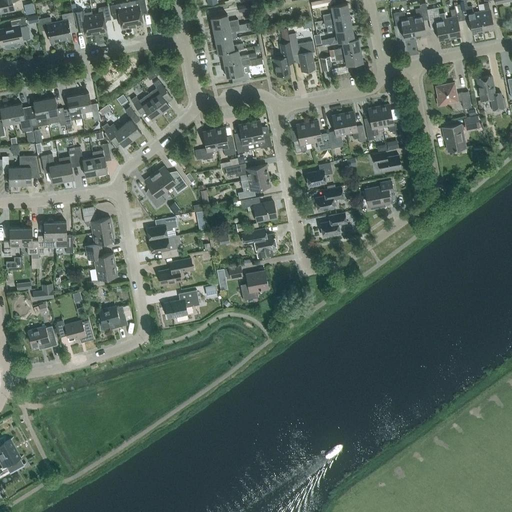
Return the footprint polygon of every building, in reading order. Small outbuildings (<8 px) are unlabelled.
[(13,0),(0,0),(0,12),(14,9),(13,0)] [(141,13),(147,12),(144,0),(136,0),(127,2),(132,26),(143,24),(141,13)] [(460,0),(461,4),(464,19),(470,18),(473,33),(484,30),(479,10),(474,11),(473,4),(468,5),(466,0),(460,0)] [(479,10),(484,30),(495,28),(490,1),(485,2),(486,9),(479,10)] [(24,4),(26,14),(35,12),(33,2),(24,4)] [(119,18),(121,28),(132,26),(127,2),(110,5),(113,19),(119,18)] [(411,16),(415,36),(426,33),(423,19),(428,18),(425,2),(419,4),(420,7),(415,8),(417,15),(411,16)] [(350,15),(347,3),(331,6),(332,12),(323,14),(324,20),(350,15)] [(250,4),(238,6),(239,12),(251,10),(250,4)] [(464,19),(461,4),(456,5),(456,8),(451,9),(452,16),(446,17),(450,37),(461,35),(458,20),(464,19)] [(105,20),(111,19),(108,5),(99,7),(98,14),(92,15),(96,33),(107,31),(105,20)] [(440,39),(450,37),(446,17),(445,12),(440,13),(438,6),(428,8),(432,28),(437,27),(440,39)] [(85,35),(96,33),(92,15),(92,11),(84,12),(83,10),(74,12),(77,26),(83,25),(85,35)] [(404,38),(415,36),(411,16),(405,17),(404,10),(394,12),(397,26),(402,25),(404,38)] [(69,25),(75,24),(73,12),(62,14),(63,20),(57,21),(61,40),(72,38),(69,25)] [(239,24),(238,19),(228,21),(227,14),(211,17),(213,30),(239,24)] [(325,25),(334,23),(335,30),(352,27),(350,15),(324,20),(325,25)] [(57,21),(51,23),(50,16),(39,19),(42,31),(48,29),(50,42),(61,40),(57,21)] [(0,37),(2,45),(2,44),(4,43),(5,47),(11,48),(14,48),(14,47),(13,47),(13,41),(22,40),(22,41),(23,41),(23,39),(24,39),(23,38),(29,37),(27,27),(28,26),(28,25),(27,25),(25,17),(10,20),(12,27),(0,30),(0,37)] [(213,30),(215,41),(232,38),(237,37),(236,31),(247,29),(246,23),(239,24),(213,30)] [(328,44),(342,41),(354,39),(354,38),(352,27),(335,30),(337,36),(327,38),(328,44)] [(302,71),(315,69),(311,52),(315,51),(313,41),(298,44),(296,33),(289,35),(293,56),(299,55),(302,71)] [(334,49),(335,55),(361,50),(358,37),(354,38),(354,39),(342,41),(343,47),(334,49)] [(238,49),(243,48),(242,43),(233,44),(232,38),(215,41),(218,54),(222,53),(222,52),(238,49)] [(274,59),(278,76),(290,74),(288,63),(294,62),(290,42),(280,44),(282,57),(274,59)] [(250,59),(249,54),(239,56),(238,49),(222,52),(222,53),(224,64),(250,59)] [(359,62),(363,62),(361,50),(335,55),(336,60),(345,58),(346,65),(347,65),(351,64),(359,62)] [(332,68),(330,56),(320,58),(323,70),(332,68)] [(251,65),(250,59),(224,64),(226,76),(232,75),(233,82),(249,79),(247,72),(250,71),(249,65),(251,65)] [(347,72),(346,66),(336,68),(337,74),(347,72)] [(493,75),(478,78),(482,100),(492,98),(494,110),(506,108),(503,92),(496,93),(493,75)] [(149,94),(162,113),(171,106),(164,97),(169,93),(159,80),(154,83),(158,88),(149,94)] [(456,93),(454,82),(436,86),(438,97),(437,97),(438,106),(447,104),(446,103),(462,100),(463,108),(471,107),(468,91),(456,93)] [(79,95),(83,118),(83,119),(87,119),(86,111),(93,110),(95,121),(101,120),(100,117),(99,111),(98,103),(92,104),(90,93),(79,95)] [(154,119),(162,113),(149,94),(140,100),(137,96),(132,100),(142,114),(147,110),(154,119)] [(72,120),(83,118),(79,95),(67,97),(70,109),(64,110),(66,124),(67,126),(71,125),(73,125),(72,120)] [(61,125),(66,124),(64,110),(63,108),(58,109),(55,97),(44,99),(48,116),(49,123),(60,121),(61,125)] [(36,115),(30,116),(32,126),(49,123),(48,116),(44,99),(34,101),(36,115)] [(32,126),(30,116),(30,114),(24,115),(22,103),(11,105),(14,122),(20,121),(22,133),(33,130),(32,126)] [(390,104),(379,107),(383,126),(388,125),(390,132),(396,131),(396,134),(402,133),(399,118),(393,119),(390,104)] [(11,105),(0,107),(2,119),(0,119),(0,136),(5,135),(3,124),(14,122),(11,105)] [(123,125),(134,139),(142,133),(136,124),(141,120),(131,106),(125,110),(132,119),(123,125)] [(378,127),(383,126),(379,107),(368,109),(371,123),(366,124),(369,140),(374,139),(374,135),(378,134),(377,128),(378,127)] [(353,111),(343,113),(347,133),(352,132),(353,139),(358,138),(359,142),(365,141),(362,124),(356,125),(353,111)] [(328,132),(331,148),(343,146),(341,134),(347,133),(343,113),(332,115),(335,130),(328,132)] [(465,119),(467,129),(480,126),(478,116),(465,119)] [(320,134),(318,120),(307,122),(311,142),(316,141),(319,151),(331,148),(328,132),(320,134)] [(272,146),(270,133),(264,135),(261,121),(250,123),(254,142),(255,148),(261,147),(261,149),(272,146)] [(307,122),(296,124),(299,139),(293,141),(295,152),(306,150),(305,143),(311,142),(307,122)] [(124,146),(134,139),(123,125),(118,129),(114,123),(110,126),(108,123),(102,127),(112,140),(117,137),(124,146)] [(255,148),(254,142),(250,123),(239,125),(242,140),(237,142),(239,153),(249,151),(249,149),(255,148)] [(466,148),(462,124),(442,128),(444,136),(445,136),(448,152),(466,148)] [(234,140),(228,141),(225,127),(214,129),(218,149),(224,148),(225,155),(236,153),(234,140)] [(212,150),(218,149),(214,129),(203,131),(206,147),(201,148),(203,159),(213,157),(212,150)] [(388,141),(389,149),(399,147),(398,139),(388,141)] [(93,158),(96,175),(107,173),(104,160),(110,159),(108,144),(102,145),(103,150),(92,152),(93,158)] [(18,145),(10,145),(10,150),(13,154),(19,154),(18,145)] [(74,150),(75,152),(77,165),(83,164),(85,177),(96,175),(93,158),(82,160),(81,151),(80,146),(74,147),(74,150)] [(77,165),(75,152),(74,150),(68,151),(69,156),(58,158),(59,164),(62,181),(73,179),(71,166),(77,165)] [(401,168),(399,155),(387,157),(386,151),(373,153),(375,164),(379,163),(381,171),(401,168)] [(62,181),(59,164),(54,165),(52,154),(41,156),(43,171),(49,169),(51,183),(62,181)] [(19,155),(20,167),(20,184),(32,184),(32,177),(40,177),(35,155),(19,155)] [(20,184),(20,167),(9,167),(9,156),(2,156),(3,173),(9,173),(9,185),(20,184)] [(230,161),(220,163),(221,168),(238,164),(237,157),(229,159),(230,161)] [(356,166),(354,157),(347,158),(349,168),(356,166)] [(241,175),(242,181),(269,176),(267,165),(247,169),(246,163),(226,167),(227,175),(236,173),(237,176),(241,175)] [(307,173),(309,186),(326,182),(325,175),(333,173),(331,163),(319,166),(320,171),(307,173)] [(177,192),(187,185),(178,173),(172,177),(164,166),(154,173),(166,189),(172,185),(177,192)] [(165,201),(160,194),(166,189),(154,173),(145,180),(153,191),(148,195),(156,207),(165,201)] [(195,180),(189,173),(186,175),(191,182),(195,180)] [(271,187),(269,176),(242,181),(244,191),(238,192),(239,199),(256,195),(255,190),(271,187)] [(394,192),(392,180),(380,183),(381,187),(367,189),(370,206),(371,206),(371,208),(379,206),(378,204),(390,202),(388,193),(394,192)] [(324,196),(316,197),(319,210),(336,207),(334,199),(344,197),(342,186),(328,189),(323,190),(324,196)] [(209,204),(206,189),(200,190),(203,205),(209,204)] [(241,200),(242,208),(254,206),(257,221),(277,217),(274,201),(261,204),(259,197),(241,200)] [(321,223),(324,236),(340,232),(338,225),(347,223),(345,212),(329,215),(330,221),(321,223)] [(83,216),(84,222),(86,221),(86,226),(91,225),(93,233),(112,229),(110,217),(97,219),(96,213),(83,216)] [(162,226),(148,229),(150,241),(175,236),(174,228),(178,227),(176,217),(161,219),(162,226)] [(47,222),(44,222),(44,235),(38,235),(38,240),(39,254),(45,254),(44,247),(56,247),(56,246),(55,222),(53,222),(53,220),(52,219),(49,219),(47,220),(47,222)] [(66,221),(55,222),(56,246),(67,246),(67,253),(73,252),(73,234),(67,234),(66,221)] [(246,229),(244,222),(236,224),(237,231),(246,229)] [(16,254),(15,246),(21,246),(21,227),(9,228),(10,241),(4,241),(4,255),(16,254)] [(38,240),(32,240),(32,227),(21,227),(21,246),(27,246),(27,254),(32,254),(39,254),(38,240)] [(273,233),(267,234),(266,227),(258,229),(241,232),(244,244),(255,242),(258,257),(273,254),(272,249),(276,248),(273,233)] [(94,244),(88,245),(89,251),(99,249),(102,249),(101,243),(114,240),(112,229),(93,233),(94,244)] [(179,236),(175,236),(150,241),(152,253),(166,251),(167,258),(179,256),(177,245),(180,242),(179,236)] [(99,249),(89,251),(86,251),(87,257),(89,257),(89,259),(94,258),(96,268),(115,264),(113,253),(100,255),(99,249)] [(161,285),(181,281),(179,272),(192,270),(190,258),(175,261),(176,268),(158,271),(161,285)] [(104,278),(117,276),(115,264),(96,268),(92,268),(92,269),(92,280),(91,280),(92,286),(105,284),(104,278)] [(240,265),(229,267),(231,278),(242,275),(240,265)] [(248,282),(240,284),(243,299),(258,297),(256,291),(268,288),(265,270),(246,273),(248,282)] [(217,295),(215,284),(205,286),(207,296),(217,295)] [(53,289),(43,290),(33,292),(34,299),(54,297),(53,289)] [(187,319),(186,314),(187,314),(186,307),(199,305),(197,290),(178,293),(180,300),(165,303),(168,317),(176,316),(177,321),(187,319)] [(48,310),(45,303),(39,305),(41,312),(48,310)] [(105,327),(107,326),(106,325),(114,323),(115,327),(128,324),(123,305),(116,307),(116,305),(98,310),(100,317),(99,318),(100,329),(104,328),(105,327)] [(94,338),(89,320),(82,321),(82,320),(64,324),(63,320),(56,322),(60,337),(67,335),(69,340),(80,337),(81,342),(94,338)] [(32,346),(40,344),(41,347),(44,346),(45,348),(57,344),(52,325),(46,327),(45,325),(28,330),(32,346)] [(0,459),(4,466),(0,468),(0,469),(8,465),(9,466),(10,467),(16,468),(15,469),(16,469),(26,464),(26,463),(23,464),(20,458),(24,456),(24,455),(20,458),(10,440),(14,438),(14,437),(3,443),(1,439),(5,437),(4,437),(0,439),(0,459)]
